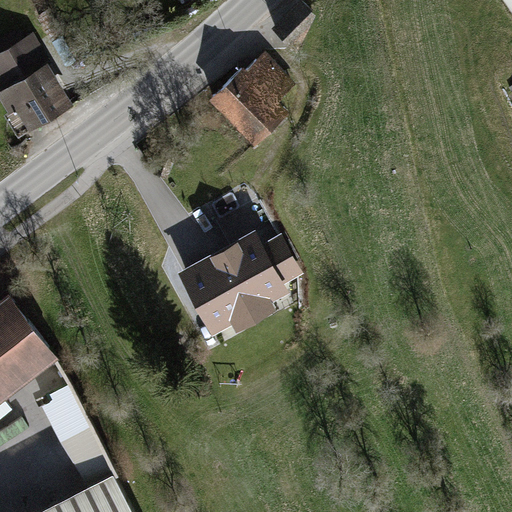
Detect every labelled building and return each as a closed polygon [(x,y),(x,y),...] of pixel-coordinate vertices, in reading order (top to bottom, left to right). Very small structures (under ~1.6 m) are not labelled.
[(303,1),(276,28),(295,47),(313,11),(303,1)] [(49,10),(39,15),(50,34),(59,28),(49,10)] [(0,89),(25,132),(66,107),(24,37),(0,51),(0,89)] [(293,84),(264,53),(257,60),(256,59),(244,70),(241,68),(213,95),(257,141),(285,114),(274,102),(293,84)] [(161,157),(156,171),(167,175),(172,160),(187,157),(184,145),(170,148),(161,157)] [(254,235),(187,272),(215,323),(282,286),(278,281),(298,270),(281,238),(261,248),(254,235)] [(9,293),(0,299),(0,389),(52,349),(9,293)] [(175,343),(159,356),(167,366),(183,353),(175,343)] [(136,511),(115,471),(33,511),(136,511)]
